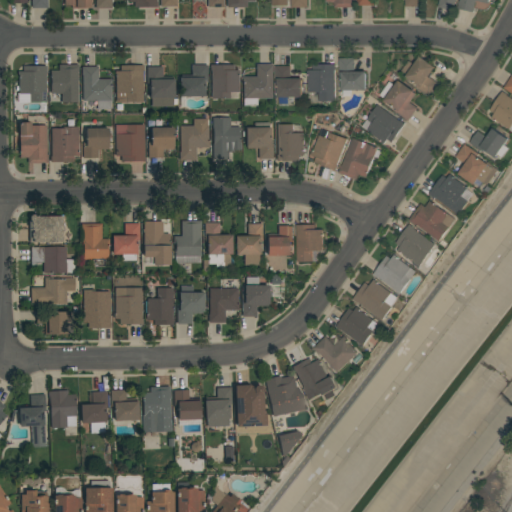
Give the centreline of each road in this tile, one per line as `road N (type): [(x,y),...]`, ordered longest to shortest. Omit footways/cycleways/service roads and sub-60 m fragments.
road 1 (residential): [(0,39),(441,38),(493,55)]
road 2 (residential): [(7,365),(226,355),(272,343),(297,328),(372,225)]
road 3 (residential): [(0,194),(314,194),(372,225)]
road 4 (residential): [(511,19),(372,225)]
